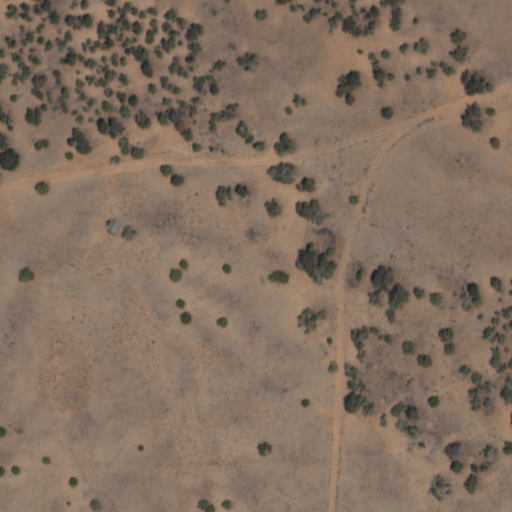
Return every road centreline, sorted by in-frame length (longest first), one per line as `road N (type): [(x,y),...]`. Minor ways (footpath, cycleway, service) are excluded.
road 1 (residential): [(511,104),(368,174),(0,209)]
road 2 (residential): [(307,511),(368,252),(368,174)]
